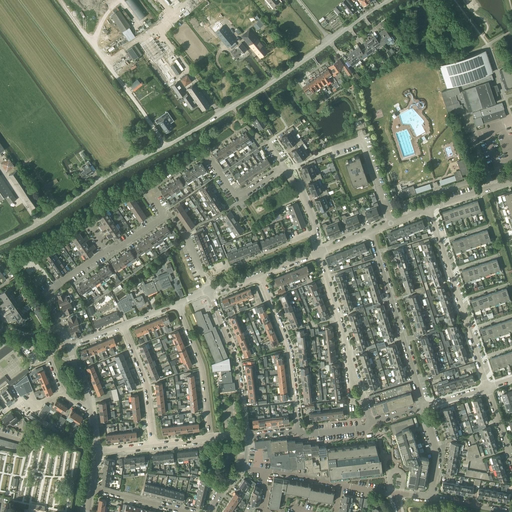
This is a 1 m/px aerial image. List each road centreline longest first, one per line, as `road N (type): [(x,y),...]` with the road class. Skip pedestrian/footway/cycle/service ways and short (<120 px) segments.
road 1 (unclassified): [(0,243),(233,107),(389,0)]
road 2 (residential): [(106,250),(165,215),(147,188),(205,150),(237,198),(283,166)]
road 3 (residential): [(488,387),(428,208)]
road 4 (residential): [(424,406),(370,232)]
road 5 (track): [(220,114),(157,27),(147,33),(112,0)]
road 6 (residential): [(299,430),(288,346),(259,275)]
road 7 (residential): [(243,435),(236,357),(209,290)]
road 8 (residential): [(177,303),(202,364),(211,439)]
road 9 (residential): [(391,223),(363,139),(327,152)]
road 10 (residential): [(151,445),(146,386),(124,325)]
road 11 (residential): [(355,369),(320,252)]
